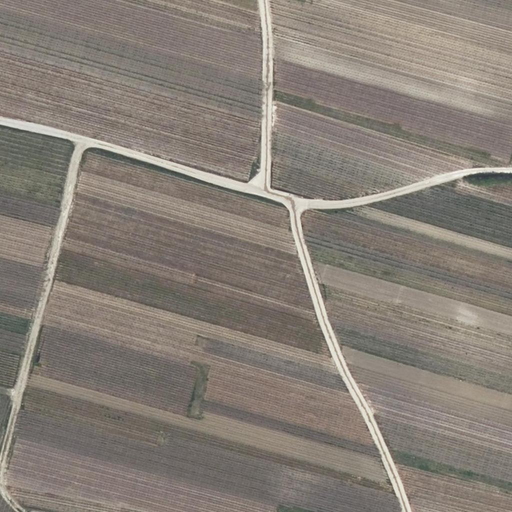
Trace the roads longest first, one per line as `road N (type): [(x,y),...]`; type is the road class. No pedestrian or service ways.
road 1 (track): [(83,139),(0,470)]
road 2 (track): [(404,511),(325,332),(290,200)]
road 3 (track): [(263,192),(0,120)]
road 4 (track): [(511,170),(447,175),(344,202),(290,200)]
road 5 (track): [(263,192),(264,0)]
